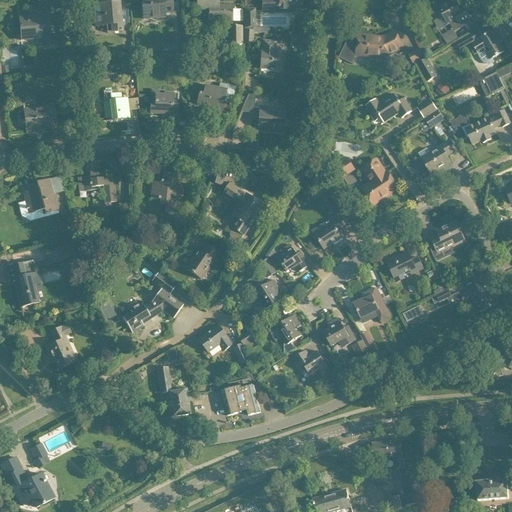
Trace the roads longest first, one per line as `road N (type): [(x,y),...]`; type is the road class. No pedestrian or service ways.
road 1 (tertiary): [(0,434),(109,382),(149,420),(202,447),(283,428),(511,333)]
road 2 (residential): [(6,159),(88,144),(227,153)]
road 3 (residential): [(461,195),(378,238),(306,307)]
road 4 (secondary): [(146,511),(288,447)]
